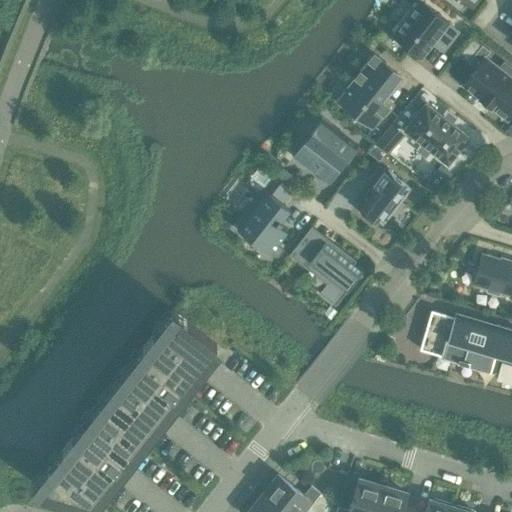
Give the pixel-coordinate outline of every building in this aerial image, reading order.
[(399,22),(401,24),(392,35),(420,57),(432,42),(443,51),(459,30),(421,0),(419,0),(411,10),(409,9),(408,10),(410,12),(402,22),(399,20),(399,22)] [(489,50),(481,44),(468,62),(475,67),(462,84),(506,118),(511,111),(511,68),(503,61),(499,67),(484,56),(489,50)] [(374,53),(349,84),(338,99),(372,125),(387,106),(380,100),(401,75),(374,53)] [(404,129),(447,164),(468,137),(425,102),(404,129)] [(322,117),(295,152),(322,173),(330,179),(337,171),(357,144),(322,117)] [(390,128),(378,143),(386,150),(398,135),(390,128)] [(384,151),(374,143),(368,150),(379,159),(384,151)] [(296,179),(281,167),(276,174),(291,186),(296,179)] [(384,167),(356,203),(360,206),(357,210),(370,220),(373,216),(382,223),(410,187),(384,167)] [(290,208),(266,189),(237,227),(270,253),(287,231),(278,223),(290,208)] [(319,245),(303,233),(288,253),(305,266),(310,260),(330,276),(318,291),(334,304),(362,269),(353,262),(355,259),(334,242),(331,245),(324,239),(319,245)] [(507,262),(481,254),(473,282),(486,286),(485,288),(487,291),(497,294),(500,293),(500,291),(511,294),(511,261),(507,261),(507,262)] [(34,483),(92,501),(222,336),(178,301),(34,483)] [(486,325),(431,308),(419,347),(494,370),(500,352),(511,355),(511,327),(488,320),(486,325)] [(303,493),(278,473),(262,493),(286,511),(304,511),(313,501),(320,492),(311,484),(303,493)] [(374,511),(382,485),(358,478),(349,509),(337,506),(335,511),(374,511)] [(382,485),(374,511),(400,511),(406,492),(382,485)] [(286,511),(262,493),(247,511),(286,511)] [(450,511),(452,506),(449,505),(450,503),(434,498),(433,500),(428,499),(424,511),(450,511)]
